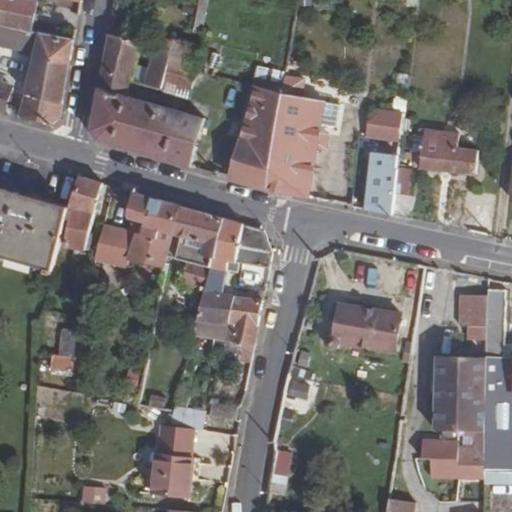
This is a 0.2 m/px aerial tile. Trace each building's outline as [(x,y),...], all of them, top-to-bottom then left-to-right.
[(0,25),(32,32),(37,7),(32,4),(15,0),(1,0),(0,7),(0,25)] [(99,91),(127,99),(131,84),(138,68),(146,45),(131,41),(133,29),(112,22),(107,50),(99,91)] [(21,117),(55,126),(61,122),(70,71),(75,41),(32,32),(0,25),(0,47),(29,56),(28,62),(35,63),(21,117)] [(147,88),(161,92),(164,83),(174,42),(175,40),(159,37),(152,70),(147,88)] [(164,83),(193,91),(197,72),(203,51),(190,47),(174,42),(164,83)] [(131,84),(147,88),(152,70),(138,68),(131,84)] [(269,83),(284,86),(286,71),(272,68),(269,83)] [(259,88),(268,90),(269,83),(261,81),(259,88)] [(0,110),(7,112),(14,87),(0,82),(0,110)] [(232,180),(267,189),(284,86),(269,83),(268,90),(259,88),(257,88),(232,180)] [(290,96),(322,102),(324,90),(292,84),(291,89),(290,96)] [(267,189),(307,198),(321,125),(326,102),(322,102),(290,96),(291,89),(284,86),(267,189)] [(98,142),(191,168),(205,120),(127,99),(99,91),(92,132),(98,142)] [(336,128),(341,105),(326,102),(321,125),(336,128)] [(403,142),(408,111),(374,106),(369,137),(403,142)] [(421,170),(477,177),(480,153),(457,149),(459,135),(420,130),(419,137),(424,137),(423,154),(410,152),(401,151),(400,158),(414,160),(413,166),(421,166),(421,170)] [(410,152),(423,154),(424,137),(419,137),(411,136),(410,152)] [(367,212),(394,218),(396,200),(399,169),(400,160),(372,157),(367,212)] [(399,169),(396,200),(409,201),(412,170),(399,169)] [(67,247),(87,251),(102,184),(82,178),(72,210),(67,231),(71,232),(67,247)] [(0,254),(55,271),(67,231),(72,210),(17,194),(9,191),(0,188),(0,254)] [(315,200),(330,204),(331,191),(317,188),(315,200)] [(144,264),(168,270),(175,236),(181,207),(157,200),(134,193),(128,216),(130,221),(126,234),(103,229),(97,254),(136,263),(135,269),(142,271),(144,264)] [(206,291),(227,220),(221,219),(181,207),(175,236),(184,238),(178,260),(189,262),(182,287),(206,293),(206,291)] [(215,338),(225,339),(236,297),(220,294),(228,266),(236,269),(238,260),(271,268),(275,245),(267,232),(234,222),(227,220),(206,291),(199,319),(218,324),(215,338)] [(178,260),(184,238),(175,236),(171,257),(178,260)] [(485,472),(511,472),(511,345),(505,345),(507,290),(490,290),(490,296),(489,341),(488,358),(485,472)] [(489,341),(490,296),(462,295),(461,326),(470,326),(469,340),(489,341)] [(246,344),(254,346),(263,302),(236,297),(225,339),(246,344)] [(337,351),(340,349),(351,351),(353,346),(396,352),(402,315),(341,305),(336,335),(334,335),(329,337),(326,340),(325,343),(325,345),(326,348),(330,350),(332,352),(335,352),(337,351)] [(222,353),(243,358),(246,344),(225,339),(222,353)] [(53,354),(53,373),(77,373),(77,354),(53,354)] [(485,472),(488,358),(439,357),(437,431),(446,432),(446,441),(424,441),(424,460),(432,460),(432,479),(485,480),(485,472)] [(307,401),(312,381),(289,375),(280,411),(297,415),(303,417),(307,401)] [(307,401),(317,404),(322,384),(312,381),(307,401)] [(209,415),(229,419),(232,406),(212,401),(209,415)] [(193,429),(198,430),(201,413),(174,407),(174,410),(170,425),(188,428),(193,429)] [(291,441),(297,415),(280,411),(274,433),(274,436),(291,441)] [(188,428),(156,426),(154,455),(192,457),(193,429),(188,428)] [(274,492),(287,493),(291,450),(278,449),(274,492)] [(152,494),(190,497),(192,457),(154,455),(152,494)] [(511,472),(485,472),(485,480),(485,484),(511,484),(511,472)] [(84,505),(105,507),(105,493),(86,491),(84,505)] [(411,511),(413,502),(390,499),(388,511),(411,511)]
